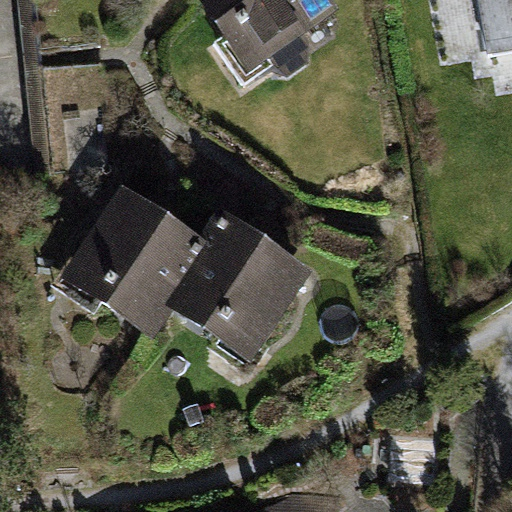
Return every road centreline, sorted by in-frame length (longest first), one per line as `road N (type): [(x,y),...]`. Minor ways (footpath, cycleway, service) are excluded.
road 1 (track): [(5,504),(198,488),(283,457),(476,345),(511,338)]
road 2 (track): [(495,511),(511,348)]
